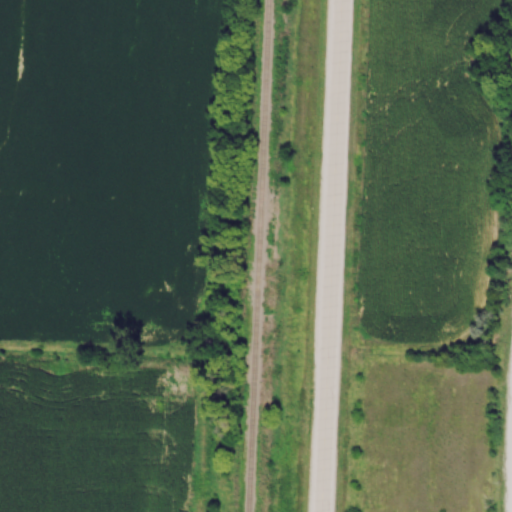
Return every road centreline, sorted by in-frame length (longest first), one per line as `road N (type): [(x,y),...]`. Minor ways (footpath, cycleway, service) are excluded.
road 1 (secondary): [(314,511),(334,0)]
road 2 (residential): [(505,511),(511,358)]
